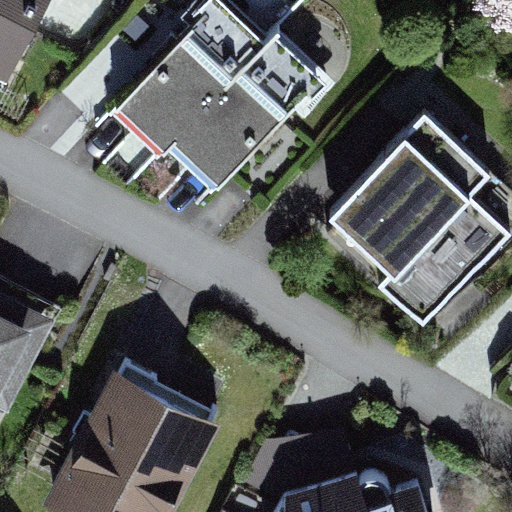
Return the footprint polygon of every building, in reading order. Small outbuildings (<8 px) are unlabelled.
[(0,0),(0,59),(2,60),(31,0),(0,0)] [(182,0),(99,80),(209,193),(317,89),(231,0),(182,0)] [(313,204),(416,300),(498,213),(395,117),(313,204)] [(0,384),(44,305),(0,280),(0,384)] [(52,498),(81,511),(151,511),(202,404),(116,364),(52,498)] [(337,410),(267,429),(274,454),(344,436),(337,410)] [(309,511),(435,511),(405,430),(294,470),(309,511)] [(264,511),(266,507),(220,488),(209,511),(264,511)]
